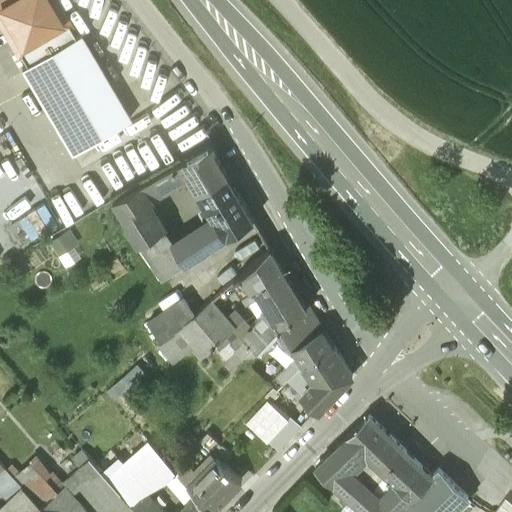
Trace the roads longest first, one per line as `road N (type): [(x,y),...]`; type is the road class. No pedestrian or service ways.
road 1 (residential): [(133,0),(201,82),(361,341),(389,370)]
road 2 (primary): [(460,300),(207,0)]
road 3 (secondary): [(243,511),(389,370)]
